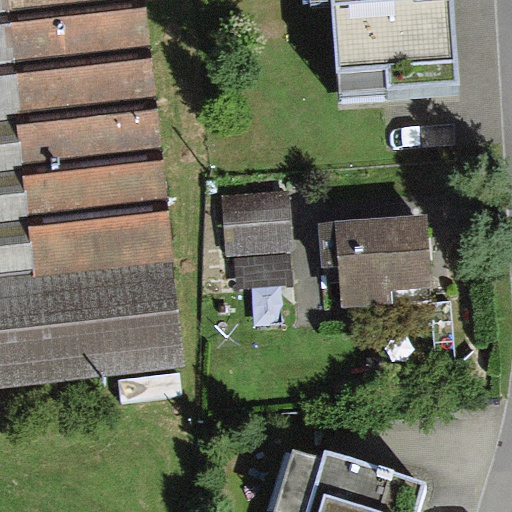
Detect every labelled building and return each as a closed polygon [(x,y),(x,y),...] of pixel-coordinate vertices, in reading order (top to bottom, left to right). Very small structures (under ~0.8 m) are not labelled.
[(0,0),(0,378),(176,360),(136,0),(0,0)] [(310,0),(311,10),(332,9),(338,105),(459,97),(452,0),(310,0)] [(289,248),(291,188),(229,187),(227,246),(289,248)] [(350,295),(432,282),(421,209),(321,225),(326,255),(343,252),(350,295)] [(127,379),(130,401),(186,393),(183,371),(127,379)] [(410,511),(419,486),(315,452),(295,511),(410,511)]
